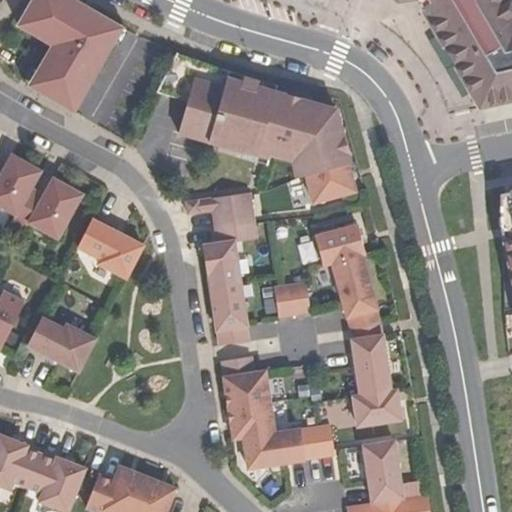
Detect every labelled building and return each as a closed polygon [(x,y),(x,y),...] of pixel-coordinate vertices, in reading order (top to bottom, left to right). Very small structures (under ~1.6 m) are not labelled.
[(75,110),(123,27),(113,22),(96,13),(77,2),(73,0),(29,0),(14,22),(53,45),(29,84),(53,99),(75,110)] [(395,0),(397,1),(404,0),(416,0),(480,108),(511,100),(511,6),(508,0),(395,0)] [(225,71),(178,53),(156,92),(187,103),(178,134),(257,157),(259,149),(271,153),(272,148),(298,156),(303,175),(306,175),(313,202),(355,191),(348,164),(350,163),(341,127),(335,129),(331,114),(309,108),(311,102),(276,92),(278,86),(225,71)] [(336,109),(311,102),(309,108),(331,114),(335,129),(341,127),(336,109)] [(268,161),(271,153),(259,149),(257,157),(268,161)] [(32,187),(41,170),(13,154),(3,171),(0,169),(0,203),(17,213),(28,193),(32,187)] [(83,194),(53,177),(44,194),(40,200),(28,193),(17,213),(13,220),(25,226),(29,220),(57,236),(60,231),(61,232),(83,194)] [(44,194),(32,187),(28,193),(40,200),(44,194)] [(215,227),(255,221),(251,193),(186,202),(188,215),(213,211),(215,227)] [(511,193),(501,196),(502,230),(511,276),(511,193)] [(79,244),(103,256),(100,261),(128,276),(145,243),(94,216),(79,244)] [(211,288),(241,283),(235,242),(258,239),(255,221),(215,227),(218,244),(204,246),(211,288)] [(333,262),(362,254),(366,253),(358,225),(316,237),(324,265),(333,262)] [(314,254),(310,242),(296,246),(300,258),(314,254)] [(333,262),(350,329),(356,328),(380,325),(362,254),(333,262)] [(211,288),(219,345),(250,340),(241,283),(211,288)] [(305,283),(289,285),(294,315),(309,313),(305,283)] [(289,285),(275,287),(279,317),(294,315),(289,285)] [(0,349),(2,350),(27,303),(3,291),(0,296),(0,349)] [(43,315),(29,342),(79,369),(97,336),(69,321),(66,327),(43,315)] [(383,335),(380,325),(356,328),(357,339),(383,335)] [(359,396),(390,392),(383,335),(357,339),(351,339),(359,396)] [(243,438),(275,433),(266,371),(254,373),(252,357),(222,361),(233,439),(243,438)] [(359,396),(352,397),(356,426),(400,420),(396,391),(390,392),(359,396)] [(275,433),(243,438),(248,470),(335,457),(330,425),(275,433)] [(28,445),(0,434),(0,484),(10,489),(14,480),(29,486),(42,454),(27,448),(28,445)] [(372,503),(403,498),(395,441),(364,446),(372,503)] [(56,460),(42,454),(29,486),(43,492),(40,501),(67,511),(68,511),(87,468),(58,456),(56,460)] [(110,511),(134,511),(149,476),(121,464),(115,480),(100,474),(86,507),(98,511),(103,511),(104,510),(110,511)] [(166,511),(177,487),(149,476),(134,511),(166,511)] [(372,503),(347,507),(347,511),(429,511),(427,494),(403,498),(372,503)]
